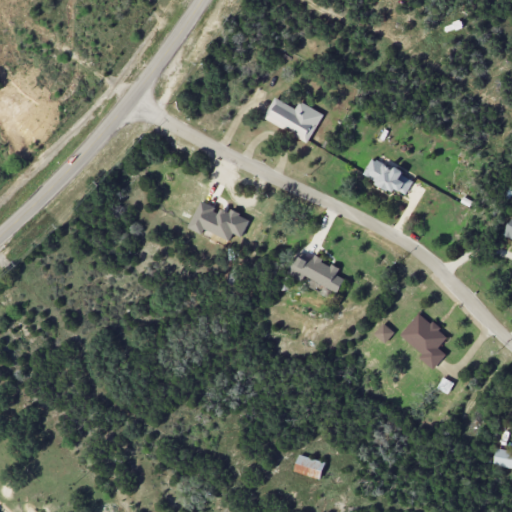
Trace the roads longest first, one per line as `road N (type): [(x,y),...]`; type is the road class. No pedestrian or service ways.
road 1 (residential): [(132,102),(413,246),(511,343)]
road 2 (secondary): [(0,238),(132,102),(202,0)]
